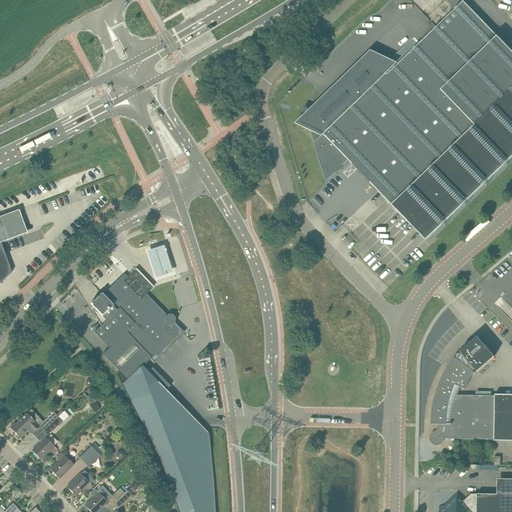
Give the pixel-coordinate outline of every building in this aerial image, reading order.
[(312,110),(303,108),(306,116),(299,123),(310,128),(326,181),(348,160),(426,241),(511,157),(511,51),(463,1),(387,74),(379,70),(377,63),(376,63),(372,67),(362,62),(312,110)] [(13,212),(0,216),(0,283),(12,272),(1,242),(21,235),(13,212)] [(162,250),(145,255),(153,283),(171,277),(162,250)] [(117,310),(100,326),(94,332),(100,338),(95,343),(104,352),(103,354),(128,380),(151,358),(159,358),(163,354),(163,350),(180,334),(180,330),(173,323),(175,322),(175,318),(172,314),(167,314),(166,316),(145,294),(153,287),(147,281),(136,269),(134,271),(127,278),(124,275),(103,294),(117,310)] [(96,309),(92,312),(100,326),(117,310),(103,294),(103,295),(102,294),(97,298),(97,299),(91,304),(96,309)] [(434,400),(432,408),(431,416),(431,424),(437,424),(436,433),(435,433),(433,434),(432,435),(431,437),(431,439),(431,441),(432,442),(434,443),(436,444),(438,444),(440,443),(441,442),(442,440),(442,439),(511,439),(511,395),(456,395),(459,387),(464,389),(467,383),(471,378),(474,372),(472,371),(475,369),(477,372),(494,357),(493,355),(494,355),(485,345),(484,345),(477,337),(460,352),(461,353),(456,359),(454,357),(449,364),(447,368),(445,371),(441,378),(438,385),(436,393),(434,400)] [(179,511),(213,511),(212,480),(209,446),(208,446),(207,439),(183,414),(176,421),(171,416),(167,413),(155,401),(163,393),(151,380),(130,400),(159,457),(179,511)] [(20,439),(22,436),(29,429),(33,433),(41,425),(40,424),(42,422),(30,410),(16,424),(15,423),(9,428),(20,439)] [(42,422),(40,424),(41,425),(45,429),(58,417),(56,415),(53,411),(42,422)] [(43,431),(47,435),(62,421),(58,417),(45,429),(43,431)] [(57,450),(45,437),(31,451),(40,460),(50,451),(52,454),(57,450)] [(83,463),(95,452),(90,447),(79,458),(83,463)] [(83,463),(88,468),(100,457),(95,452),(83,463)] [(56,458),(59,461),(50,470),(59,479),(72,465),(61,453),(56,458)] [(75,496),(84,487),(87,490),(92,486),(90,484),(94,481),(84,470),(80,473),(66,487),(75,496)] [(9,481),(4,486),(7,489),(12,484),(9,481)] [(115,502),(124,493),(119,488),(111,497),(115,502)] [(91,494),(94,497),(85,506),(90,511),(96,511),(107,502),(96,489),(91,494)] [(132,495),(127,491),(127,490),(124,493),(115,502),(120,507),(132,495)] [(19,491),(14,496),(17,499),(22,494),(19,491)] [(440,507),(439,511),(511,511),(511,494),(496,494),(493,494),(471,494),(471,500),(467,504),(464,501),(457,494),(444,507),(440,507)] [(12,503),(4,511),(0,507),(0,511),(16,511),(19,510),(12,503)]
